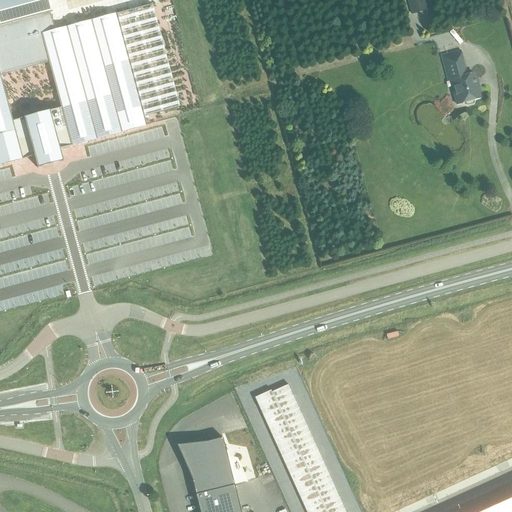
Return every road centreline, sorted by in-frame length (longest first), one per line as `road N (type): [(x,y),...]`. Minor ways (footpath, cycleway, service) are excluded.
road 1 (unclassified): [(92,317),(136,312),(173,327),(210,329),(511,245)]
road 2 (primary): [(232,352),(511,268)]
